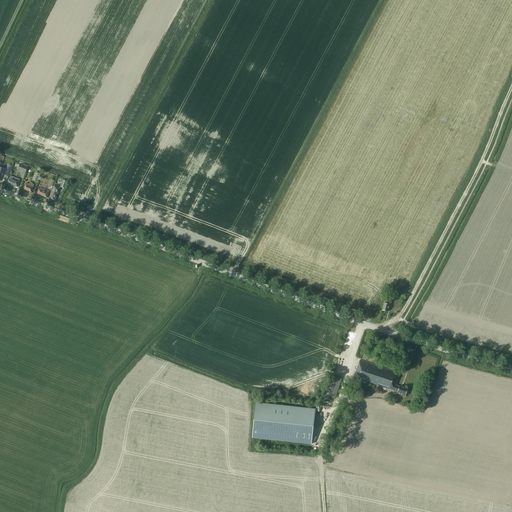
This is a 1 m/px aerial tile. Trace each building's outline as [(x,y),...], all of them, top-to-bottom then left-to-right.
[(20,164),(18,170),(26,173),(28,165),(23,163),(22,165),(20,164)] [(8,176),(11,167),(7,165),(6,169),(0,166),(0,180),(3,174),(8,176)] [(35,172),(32,180),(38,182),(41,174),(35,172)] [(17,187),(20,180),(20,179),(10,175),(10,177),(9,178),(7,183),(17,187)] [(31,192),(34,184),(29,183),(29,184),(26,183),(24,189),(31,192)] [(52,191),(51,195),(49,199),(55,201),(57,193),(60,187),(58,187),(54,185),(52,191)] [(48,194),(51,195),(52,191),(39,187),(37,194),(47,198),(48,194)] [(405,396),(408,389),(399,386),(399,387),(395,385),(399,374),(360,360),(353,379),(389,391),(389,390),(393,392),(394,390),(397,392),(397,393),(405,396)] [(335,399),(341,379),(332,376),(326,395),(335,399)] [(255,403),(252,438),(311,444),(315,409),(255,403)]
